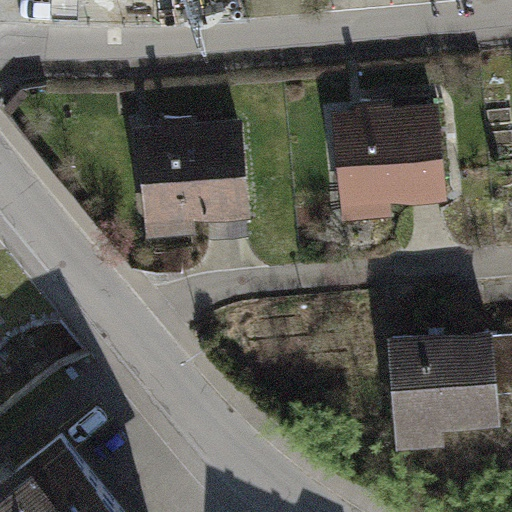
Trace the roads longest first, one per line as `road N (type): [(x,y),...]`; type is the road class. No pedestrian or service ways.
road 1 (residential): [(511,27),(336,49),(0,66)]
road 2 (residential): [(132,333),(215,291),(511,262)]
road 3 (tertiary): [(298,511),(245,465),(132,333)]
road 4 (tertiary): [(132,333),(0,173)]
